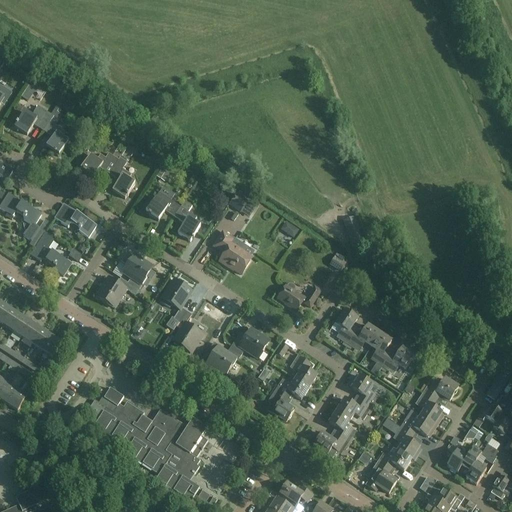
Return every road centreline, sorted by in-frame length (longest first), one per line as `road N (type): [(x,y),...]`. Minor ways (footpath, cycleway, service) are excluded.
road 1 (residential): [(426,463),(477,391),(471,373),(341,292),(303,343)]
road 2 (residential): [(278,439),(65,306)]
road 3 (residential): [(303,343),(119,223)]
road 4 (residential): [(119,223),(67,189),(49,201),(21,183),(24,163),(0,146)]
road 5 (residential): [(385,511),(278,439)]
